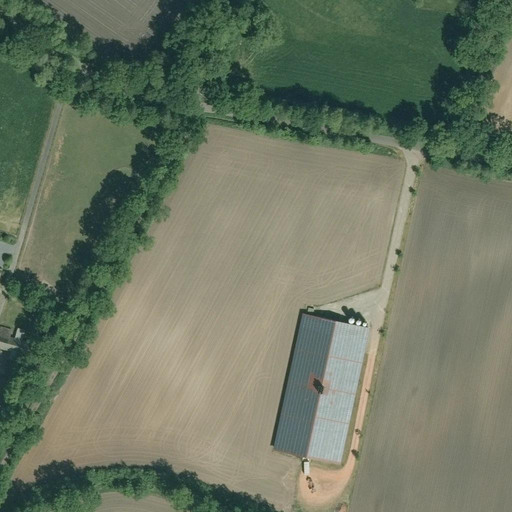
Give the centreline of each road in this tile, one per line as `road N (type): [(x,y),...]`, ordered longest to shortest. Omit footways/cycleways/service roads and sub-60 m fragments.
road 1 (residential): [(0,6),(110,89),(511,161)]
road 2 (unknown): [(13,250),(70,58)]
